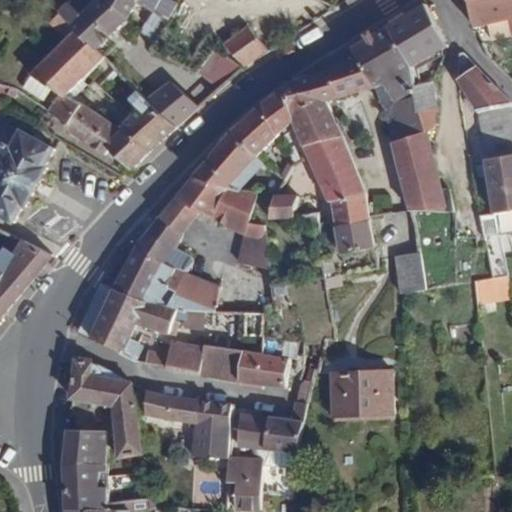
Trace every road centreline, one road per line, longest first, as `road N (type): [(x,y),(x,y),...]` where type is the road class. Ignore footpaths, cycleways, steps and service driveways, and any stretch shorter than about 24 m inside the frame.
road 1 (secondary): [(393,0),(249,93),(144,194),(52,313),(34,386)]
road 2 (secondary): [(34,386),(48,511)]
